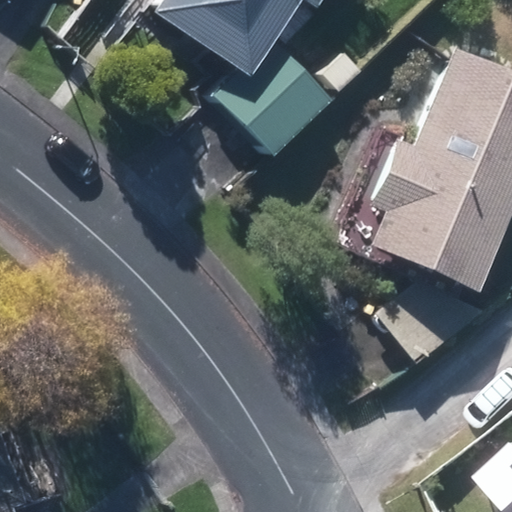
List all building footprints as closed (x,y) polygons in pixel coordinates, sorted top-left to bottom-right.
[(238,62),(249,70),(269,43),(300,0),(169,0),(163,8),(238,62)] [(331,102),(269,43),(249,70),(238,62),(209,93),(275,156),(331,102)] [(373,248),(472,293),(511,207),(511,74),(463,52),(417,153),(401,145),(373,204),(390,212),(373,248)] [(0,434),(0,511),(17,511),(11,493),(19,490),(0,434)] [(511,502),(501,511),(511,511),(511,466),(511,467),(511,502)]
